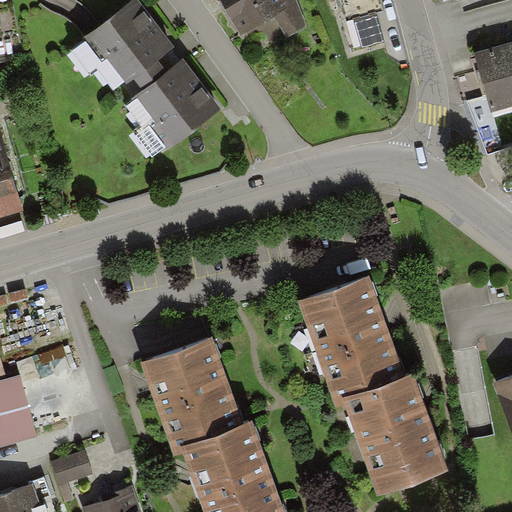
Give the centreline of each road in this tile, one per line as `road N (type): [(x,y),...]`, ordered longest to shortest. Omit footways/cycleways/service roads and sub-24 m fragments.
road 1 (tertiary): [(0,263),(296,172)]
road 2 (unknown): [(47,249),(102,405),(84,426),(0,462)]
road 3 (residential): [(296,172),(279,137),(176,0)]
road 4 (unknown): [(423,361),(361,162)]
road 5 (residential): [(411,176),(432,117),(419,36)]
